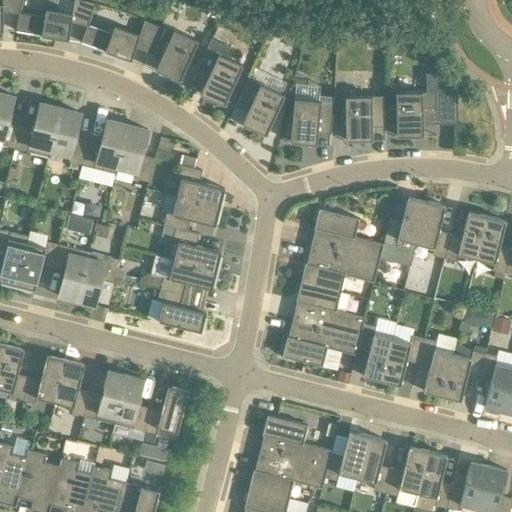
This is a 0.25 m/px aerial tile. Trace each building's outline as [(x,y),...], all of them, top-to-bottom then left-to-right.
[(19,13),(21,0),(2,0),(2,4),(0,3),(0,31),(3,31),(3,13),(19,14),(19,13)] [(44,17),(19,13),(19,14),(16,32),(68,41),(71,23),(87,26),(87,25),(95,4),(79,0),(74,0),(72,14),(46,9),(44,17)] [(220,19),(221,7),(208,6),(206,17),(220,19)] [(87,25),(87,26),(81,43),(131,61),(135,47),(149,53),(160,27),(144,20),(139,35),(114,26),(111,34),(87,25)] [(160,27),(149,53),(161,58),(155,71),(180,81),(198,41),(161,25),(160,27)] [(334,43),(335,29),(323,27),(322,42),(334,43)] [(214,37),(224,42),(228,32),(218,28),(214,37)] [(211,38),(206,49),(193,78),(205,84),(200,95),(224,106),(242,65),(228,58),(232,48),(211,38)] [(396,105),(396,120),(396,135),(423,134),(423,123),(457,122),(457,90),(446,74),(427,74),(427,92),(396,93),(396,105)] [(248,79),(236,104),(248,110),(242,122),(266,133),(284,95),(248,79)] [(2,146),(15,149),(21,125),(8,122),(14,97),(0,93),(0,138),(3,140),(2,146)] [(384,96),(345,97),(346,139),(372,139),(372,125),(385,125),(384,96)] [(290,140),(317,143),(318,130),(331,131),(333,102),(294,99),(290,140)] [(48,157),(50,151),(60,109),(39,103),(33,128),(21,125),(15,149),(48,157)] [(388,121),(396,120),(396,105),(388,105),(388,121)] [(69,162),(81,166),(87,142),(75,139),(81,114),(60,109),(50,151),(70,156),(69,162)] [(115,174),(116,168),(127,125),(106,120),(100,145),(87,142),(81,166),(115,174)] [(148,131),(127,125),(116,168),(137,173),(135,179),(148,182),(154,159),(142,156),(148,131)] [(182,155),(180,165),(194,168),(196,159),(182,155)] [(181,178),(177,197),(219,207),(224,189),(199,182),(202,171),(194,168),(180,165),(178,165),(175,177),(181,178)] [(215,226),(219,207),(177,197),(172,215),(166,213),(163,225),(175,229),(187,231),(190,220),(215,226)] [(390,219),(384,243),(383,244),(380,259),(410,266),(416,244),(426,201),(408,197),(402,222),(390,219)] [(432,255),(444,259),(450,234),(439,231),(445,206),(426,201),(416,244),(434,248),(432,255)] [(314,229),(315,229),(311,246),(379,263),(380,259),(383,244),(354,237),(359,219),(319,209),(314,229)] [(458,254),(476,259),(487,217),(468,212),(462,237),(450,234),(444,259),(456,262),(458,254)] [(79,217),(69,215),(66,229),(75,232),(79,217)] [(495,271),(505,274),(511,249),(499,246),(505,221),(487,217),(476,259),(494,264),(493,271),(495,271)] [(178,242),(173,260),(216,271),(221,252),(196,246),(199,234),(187,231),(175,229),(172,240),(178,242)] [(28,237),(0,230),(0,255),(4,256),(0,270),(0,281),(16,286),(27,243),(28,237)] [(45,248),(27,243),(16,286),(35,290),(41,265),(53,268),(58,245),(46,242),(45,248)] [(89,252),(58,245),(53,268),(64,271),(58,296),(76,301),(89,252)] [(306,264),(305,263),(301,282),(341,292),(345,276),(374,283),(379,263),(311,246),(306,264)] [(119,260),(89,252),(76,301),(95,306),(101,281),(113,284),(119,260)] [(212,289),(216,271),(173,260),(156,256),(152,274),(147,273),(140,278),(139,284),(160,289),(183,295),(186,283),(212,289)] [(296,301),(297,302),(293,319),(360,336),(363,324),(365,318),(336,310),(341,292),(301,282),(296,301)] [(180,306),(183,295),(160,289),(158,301),(164,302),(158,321),(201,332),(206,313),(180,306)] [(471,324),(474,309),(465,307),(462,322),(471,324)] [(511,321),(495,317),(492,331),(509,335),(511,321)] [(282,356),(322,366),(327,348),(355,356),(357,348),(360,336),(293,319),(288,337),(287,336),(282,356)] [(376,327),(363,324),(360,336),(357,348),(369,351),(363,376),(381,381),(392,338),(374,334),(376,327)] [(412,336),(410,343),(392,338),(381,381),(400,386),(406,361),(418,363),(424,339),(412,336)] [(436,342),(424,339),(418,363),(430,366),(423,391),(442,396),(452,354),(434,349),(436,342)] [(11,398),(23,401),(29,378),(17,375),(23,350),(5,345),(0,364),(0,389),(12,392),(11,398)] [(474,345),(472,351),(484,354),(486,348),(474,345)] [(471,358),(452,354),(442,396),(460,401),(466,376),(478,379),(484,354),(472,351),(471,358)] [(496,357),(484,354),(478,379),(490,382),(484,407),(502,411),(511,372),(511,368),(495,364),(496,357)] [(36,398),(55,403),(65,360),(47,356),(41,381),(29,378),(23,401),(35,404),(36,398)] [(71,413),(83,416),(89,393),(78,390),(84,365),(65,360),(55,403),(73,407),(71,413)] [(101,396),(89,393),(83,416),(96,420),(97,414),(115,418),(126,375),(107,371),(101,396)] [(347,384),(350,374),(342,372),(340,382),(347,384)] [(511,372),(502,411),(511,413),(511,372)] [(126,375),(115,418),(114,424),(144,432),(150,408),(138,405),(144,380),(126,375)] [(162,411),(150,408),(144,432),(156,435),(175,439),(187,391),(168,386),(162,411)] [(262,435),(263,435),(259,453),(327,469),(331,453),(332,451),(303,443),(307,425),(267,415),(262,435)] [(338,425),(331,423),(328,435),(335,437),(338,425)] [(14,427),(3,424),(1,432),(12,435),(14,427)] [(349,431),(343,456),(331,453),(327,469),(325,478),(337,481),(339,474),(357,478),(368,436),(349,431)] [(386,440),(368,436),(357,478),(375,483),(373,490),(385,493),(392,468),(380,465),(386,440)] [(0,442),(0,503),(16,507),(18,498),(17,498),(27,458),(26,458),(12,454),(14,446),(0,442)] [(139,456),(151,458),(154,447),(142,444),(139,456)] [(403,471),(392,468),(385,493),(397,496),(399,489),(417,494),(428,451),(410,446),(403,471)] [(28,450),(26,458),(27,458),(17,498),(18,498),(32,502),(30,511),(34,511),(49,511),(51,506),(50,506),(60,466),(59,466),(45,462),(47,454),(28,450)] [(432,511),(434,505),(446,508),(452,484),(440,481),(447,456),(428,451),(417,494),(414,506),(432,511)] [(255,470),(254,470),(249,489),(289,499),(293,481),(322,489),(325,478),(327,469),(259,453),(255,470)] [(61,458),(59,466),(60,466),(50,506),(51,506),(65,510),(64,511),(83,511),(93,474),(92,474),(77,470),(79,463),(61,458)] [(464,487),(452,484),(446,508),(458,511),(460,504),(478,509),(489,466),(470,461),(464,487)] [(156,463),(154,474),(163,476),(166,465),(156,463)] [(117,511),(125,482),(110,479),(112,471),(94,466),(92,474),(93,474),(83,511),(117,511)] [(507,471),(489,466),(478,509),(490,511),(509,511),(511,501),(511,498),(501,496),(507,471)] [(125,482),(117,511),(153,511),(159,491),(125,482)] [(244,508),(245,508),(244,511),(285,511),(289,499),(249,489),(244,508)]
